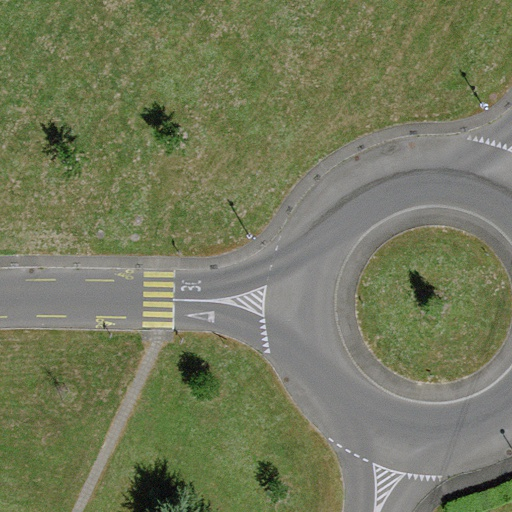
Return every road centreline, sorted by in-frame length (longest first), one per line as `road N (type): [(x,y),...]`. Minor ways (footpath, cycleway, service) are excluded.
road 1 (unclassified): [(296,298),(301,344),(322,385),(354,418),(396,439),(441,445),(511,422)]
road 2 (unclassified): [(296,298),(0,302)]
road 3 (unclassified): [(506,179),(460,164),(413,164),(368,180),(331,210),(306,251),(296,298)]
